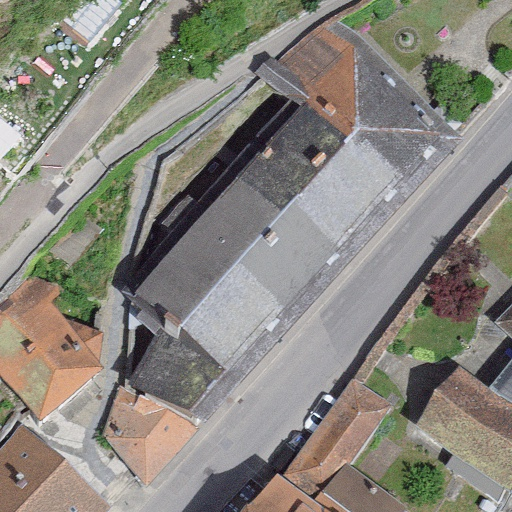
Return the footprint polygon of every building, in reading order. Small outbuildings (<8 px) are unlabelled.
[(462,136),(339,18),(263,76),(302,105),(138,295),(169,321),(127,394),(110,434),(144,477),(462,136)] [(38,295),(0,327),(0,371),(42,420),(102,369),(38,295)] [(365,348),(297,438),(336,460),(402,370),(365,348)] [(447,426),(511,474),(511,375),(495,362),(447,426)] [(23,436),(0,460),(0,511),(97,511),(101,509),(23,436)] [(297,438),(236,511),(428,511),(336,460),(297,438)]
